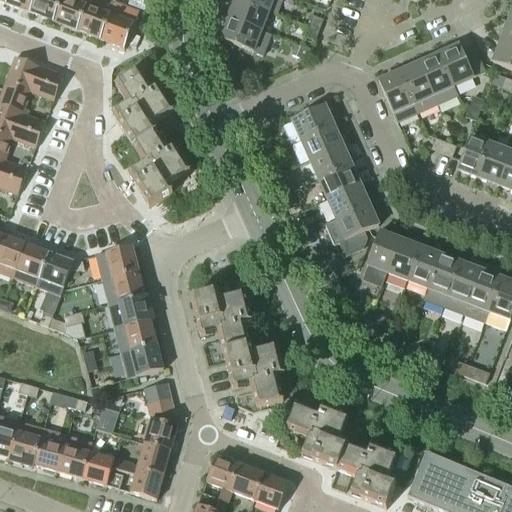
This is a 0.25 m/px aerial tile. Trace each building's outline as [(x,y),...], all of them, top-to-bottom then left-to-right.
[(29,16),(34,0),(7,0),(5,7),(29,16)] [(52,25),(61,0),(34,0),(29,16),(30,16),(31,12),(46,17),(44,22),(52,25)] [(76,34),(88,0),(61,0),(52,25),(53,25),(55,21),(69,26),(67,30),(76,34)] [(100,43),(114,5),(115,0),(88,0),(76,34),(77,34),(79,30),(93,35),(91,39),(100,43)] [(276,17),(282,0),(235,0),(235,1),(268,14),(276,17)] [(261,34),(268,14),(235,1),(227,21),(261,34)] [(124,52),(138,15),(114,5),(100,43),(102,44),(103,39),(116,44),(115,48),(124,52)] [(318,33),(322,23),(312,18),(308,29),(318,33)] [(262,59),(270,38),(261,34),(227,21),(219,43),(262,59)] [(511,48),(511,25),(508,24),(500,44),(511,48)] [(314,44),(318,33),(308,29),(303,39),(314,44)] [(511,48),(500,44),(492,65),(511,73),(511,48)] [(484,76),(473,52),(462,57),(458,48),(438,57),(456,99),(457,99),(453,90),(484,76)] [(307,64),(311,53),(300,49),(296,60),(307,64)] [(456,99),(438,57),(418,66),(437,108),(456,99)] [(53,104),(63,79),(14,61),(1,95),(0,97),(0,110),(21,118),(22,117),(30,96),(53,104)] [(437,108),(418,66),(398,75),(417,117),(437,108)] [(168,155),(151,128),(173,114),(158,91),(151,95),(138,74),(115,88),(129,112),(136,107),(139,113),(128,120),(123,111),(112,118),(123,137),(128,134),(130,138),(126,141),(146,172),(152,167),(156,173),(145,180),(139,171),(128,178),(140,197),(144,194),(147,198),(142,201),(149,210),(172,196),(167,188),(189,174),(174,151),(168,155)] [(417,117),(398,75),(377,84),(396,126),(417,117)] [(511,95),(511,91),(511,83),(504,80),(500,91),(511,95)] [(479,114),(483,103),(472,99),(468,110),(479,114)] [(333,129),(324,108),(291,123),(300,144),(333,129)] [(35,151),(45,126),(22,117),(21,118),(0,110),(0,163),(3,165),(4,164),(12,143),(35,151)] [(475,124),(479,114),(468,110),(464,120),(475,124)] [(309,164),(342,149),(349,146),(344,133),(336,137),(333,129),(300,144),(309,164)] [(478,181),(491,147),(469,139),(457,173),(478,181)] [(440,156),(444,145),(435,141),(430,152),(440,156)] [(451,160),(456,149),(444,145),(440,156),(451,160)] [(273,156),(268,146),(258,150),(263,161),(273,156)] [(498,189),(511,155),(491,147),(478,181),(498,189)] [(351,169),(342,149),(309,164),(318,183),(351,169)] [(511,194),(511,155),(498,189),(511,194)] [(278,166),(273,156),(263,161),(267,171),(278,166)] [(0,191),(17,198),(27,173),(4,164),(3,165),(0,163),(0,191)] [(360,188),(351,169),(318,183),(327,203),(360,188)] [(291,195),(286,185),(276,190),(280,200),(291,195)] [(368,208),(360,188),(327,203),(335,223),(368,208)] [(295,206),(291,195),(280,200),(285,210),(295,206)] [(378,229),(368,208),(335,223),(324,228),(333,249),(378,229)] [(308,235),(304,225),(293,229),(298,240),(308,235)] [(313,245),(308,235),(298,240),(302,250),(313,245)] [(387,276),(400,243),(379,235),(366,268),(387,276)] [(0,276),(12,281),(25,247),(1,238),(0,241),(0,276)] [(407,284),(420,250),(400,243),(387,276),(407,284)] [(35,290),(48,256),(25,247),(12,281),(35,290)] [(138,274),(132,249),(95,258),(102,284),(138,274)] [(423,303),(440,258),(420,250),(407,284),(427,292),(423,303)] [(68,277),(83,273),(81,263),(73,266),(48,256),(35,290),(60,300),(68,277)] [(443,311),(460,266),(440,258),(423,303),(443,311)] [(468,307),(481,274),(460,266),(443,311),(463,318),(468,307)] [(144,299),(138,274),(102,284),(108,308),(144,299)] [(484,326),(501,281),(481,274),(468,307),(463,318),(484,326)] [(505,334),(511,315),(511,275),(509,284),(501,281),(484,326),(505,334)] [(251,357),(244,326),(251,324),(244,298),(219,304),(217,295),(190,302),(193,313),(198,312),(199,316),(194,318),(199,339),(212,336),(209,326),(222,322),(224,329),(216,331),(225,366),(230,365),(231,369),(227,371),(232,392),(245,389),(242,378),(255,375),(256,382),(249,384),(256,410),(282,404),(276,379),(284,377),(277,351),(251,357)] [(153,323),(147,298),(144,299),(108,308),(114,332),(150,323),(153,323)] [(9,316),(12,306),(4,303),(0,312),(9,316)] [(83,325),(81,316),(72,318),(74,327),(83,325)] [(47,331),(51,321),(42,318),(38,327),(47,331)] [(74,327),(72,318),(62,320),(65,330),(74,327)] [(120,357),(156,348),(150,323),(114,332),(120,357)] [(355,343),(359,332),(348,328),(344,339),(355,343)] [(383,348),(387,338),(376,334),(372,344),(383,348)] [(393,352),(397,342),(387,338),(383,348),(393,352)] [(494,386),(492,390),(511,397),(511,340),(503,363),(494,386)] [(163,373),(156,348),(120,357),(126,382),(163,373)] [(423,364),(427,353),(416,349),(412,360),(423,364)] [(433,368),(437,357),(427,353),(423,364),(433,368)] [(94,363),(92,355),(82,357),(84,366),(94,363)] [(96,373),(94,363),(84,366),(87,375),(96,373)] [(463,379),(467,368),(457,364),(453,375),(463,379)] [(474,383),(478,372),(467,368),(463,379),(474,383)] [(26,399),(29,389),(20,386),(17,396),(26,399)] [(170,401),(166,387),(143,393),(147,407),(170,401)] [(35,401),(38,392),(29,389),(26,399),(35,401)] [(74,412),(77,403),(68,400),(66,410),(74,412)] [(177,429),(170,401),(147,407),(150,421),(177,429)] [(83,415),(86,405),(77,403),(74,412),(83,415)] [(396,459),(371,449),(368,456),(338,445),(347,420),(322,410),(319,417),(295,409),(286,434),(311,444),(314,437),(320,439),(316,452),(305,448),(301,460),(322,468),(323,463),(328,465),(326,470),(360,483),(363,475),(369,478),(364,490),(354,486),(350,498),(370,506),(372,502),(377,503),(375,508),(385,511),(395,487),(387,483),(396,459)] [(8,465),(19,426),(0,420),(0,459),(8,462),(7,464),(8,465)] [(170,454),(177,429),(150,421),(143,446),(170,454)] [(32,472),(40,442),(43,432),(19,426),(8,465),(32,472)] [(57,476),(67,439),(64,449),(40,442),(32,472),(33,469),(57,476)] [(81,482),(91,446),(67,439),(57,476),(81,482)] [(105,489),(113,463),(88,456),(91,446),(81,482),(105,489)] [(163,479),(170,454),(143,446),(137,470),(137,471),(163,479)] [(511,511),(511,492),(425,456),(407,501),(432,511),(511,511)] [(230,495),(239,469),(215,460),(205,485),(222,492),(218,503),(215,501),(214,503),(217,504),(218,503),(227,507),(231,495),(230,495)] [(122,476),(125,466),(113,463),(105,489),(110,491),(114,477),(121,479),(122,475),(122,476)] [(156,504),(163,479),(137,471),(137,470),(125,466),(122,476),(122,475),(121,479),(122,479),(118,493),(156,504)] [(253,504),(263,478),(239,469),(230,495),(231,495),(253,504)] [(114,477),(110,491),(118,493),(122,479),(121,479),(114,477)] [(275,511),(277,511),(286,489),(287,487),(263,478),(253,504),(275,511)] [(201,496),(198,505),(211,510),(214,503),(215,501),(201,496)] [(204,511),(224,511),(227,507),(218,503),(217,504),(214,503),(211,510),(198,505),(196,509),(204,511)]
